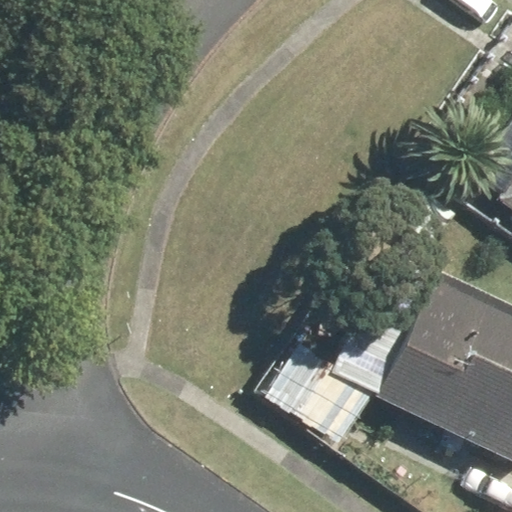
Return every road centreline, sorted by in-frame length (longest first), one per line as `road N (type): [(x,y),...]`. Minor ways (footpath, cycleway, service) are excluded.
road 1 (residential): [(217,0),(163,48),(96,164),(40,463)]
road 2 (residential): [(186,511),(163,496),(40,463)]
